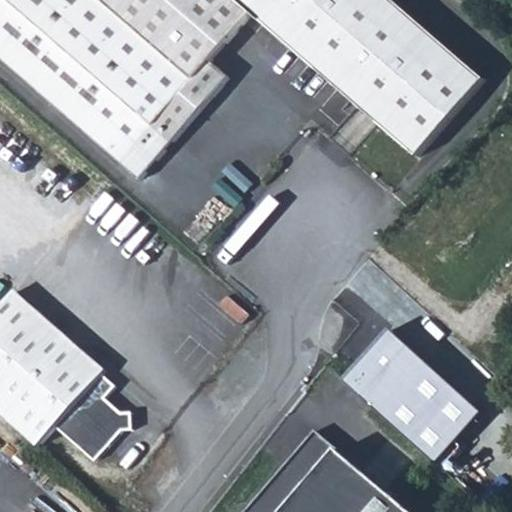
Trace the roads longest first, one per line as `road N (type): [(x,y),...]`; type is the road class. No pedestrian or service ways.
road 1 (residential): [(180,511),(282,381),(308,227)]
road 2 (unknown): [(511,357),(452,443),(442,483),(446,511)]
